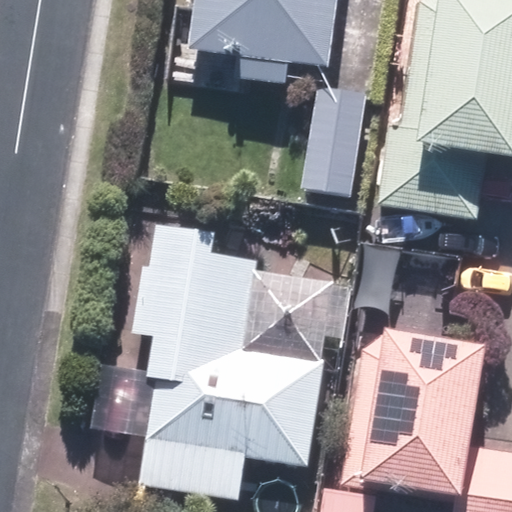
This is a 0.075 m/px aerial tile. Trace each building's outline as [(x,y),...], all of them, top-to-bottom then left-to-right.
[(334,0),(195,0),(188,57),(326,74),(334,0)] [(511,4),(479,0),(432,0),(419,9),(400,138),(388,137),(377,211),(477,226),(486,168),(511,171),(511,4)] [(365,105),(308,99),(299,198),(356,203),(365,105)] [(156,386),(140,490),(238,505),(245,462),(309,472),(336,291),(253,279),(254,270),(209,263),(212,244),(159,236),(143,340),(156,342),(150,385),(156,386)] [(511,511),(511,459),(463,453),(477,354),(382,341),(364,360),(347,489),(453,503),(452,511),(511,511)]
